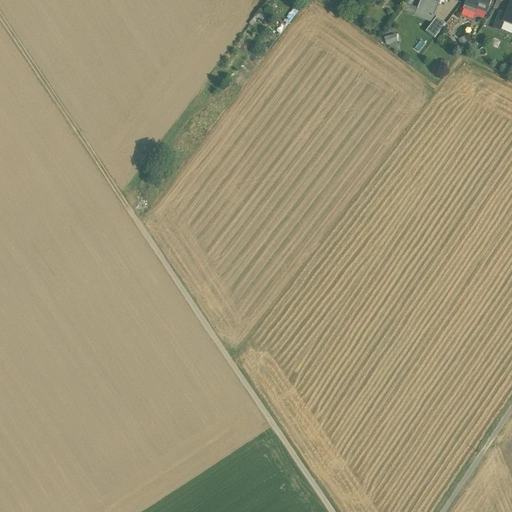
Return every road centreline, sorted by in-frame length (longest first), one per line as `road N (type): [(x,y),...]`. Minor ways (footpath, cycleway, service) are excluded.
road 1 (track): [(0,14),(328,511)]
road 2 (track): [(511,408),(441,511)]
